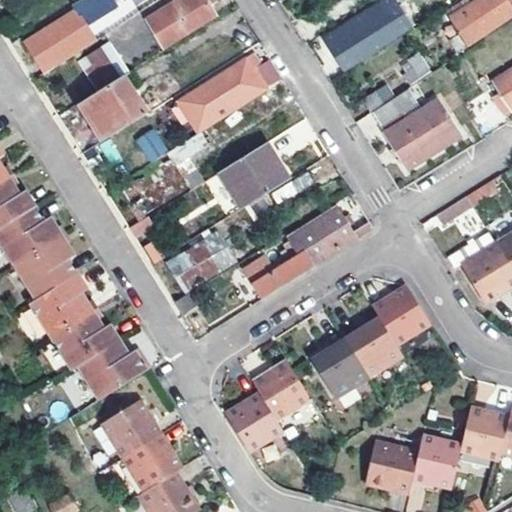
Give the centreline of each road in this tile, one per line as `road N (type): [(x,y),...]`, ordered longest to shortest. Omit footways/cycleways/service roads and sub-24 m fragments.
road 1 (residential): [(188,364),(0,58)]
road 2 (residential): [(253,0),(396,227)]
road 3 (residential): [(188,364),(396,227)]
road 4 (residential): [(304,511),(264,500),(253,488),(197,398),(188,364)]
road 5 (residential): [(511,359),(463,333),(396,227)]
road 6 (residential): [(396,227),(511,154)]
